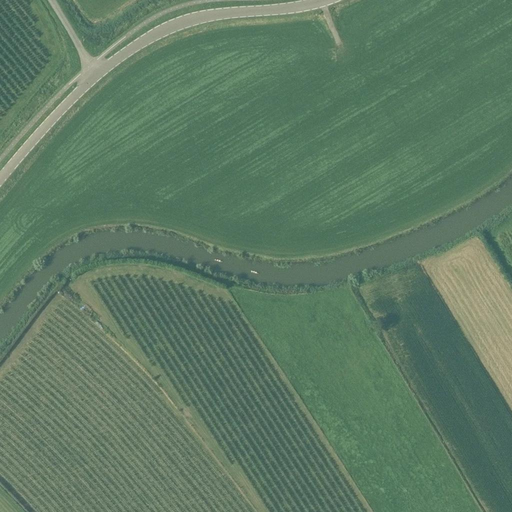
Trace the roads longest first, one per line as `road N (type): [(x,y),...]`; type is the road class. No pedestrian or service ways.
road 1 (tertiary): [(98,74),(162,31),(210,16),(332,0)]
road 2 (tertiary): [(0,181),(98,74)]
